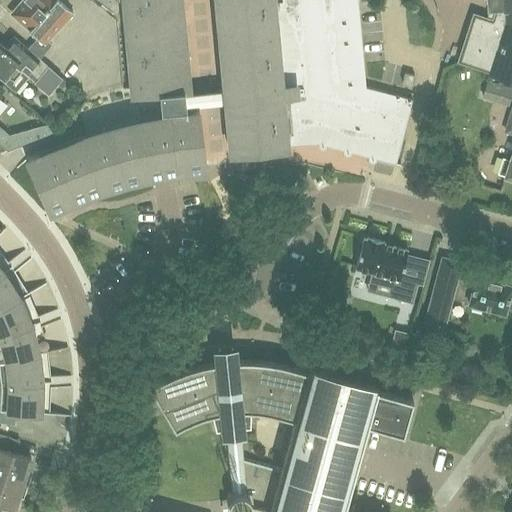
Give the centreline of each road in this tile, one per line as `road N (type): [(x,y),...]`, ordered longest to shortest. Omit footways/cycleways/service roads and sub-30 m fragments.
road 1 (residential): [(511,234),(356,196),(327,202),(296,222),(272,258),(267,285),(266,318),(297,330),(301,343)]
road 2 (residential): [(66,511),(88,424),(87,355),(45,244),(0,193)]
